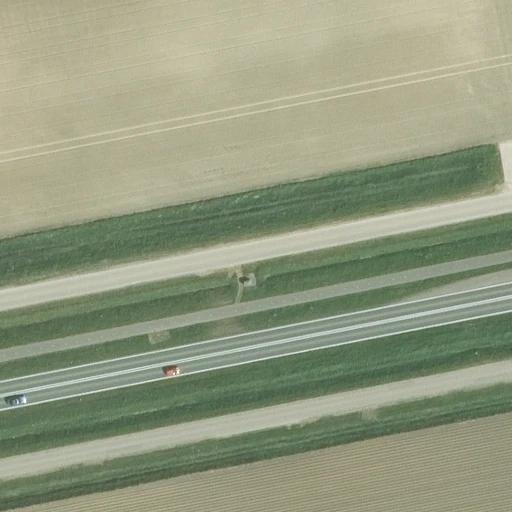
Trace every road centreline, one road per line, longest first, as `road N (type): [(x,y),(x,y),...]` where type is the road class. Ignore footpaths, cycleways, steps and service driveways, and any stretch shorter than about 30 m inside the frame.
road 1 (unclassified): [(0,301),(511,202)]
road 2 (unclassified): [(0,469),(511,370)]
road 3 (trunk): [(0,389),(511,291)]
